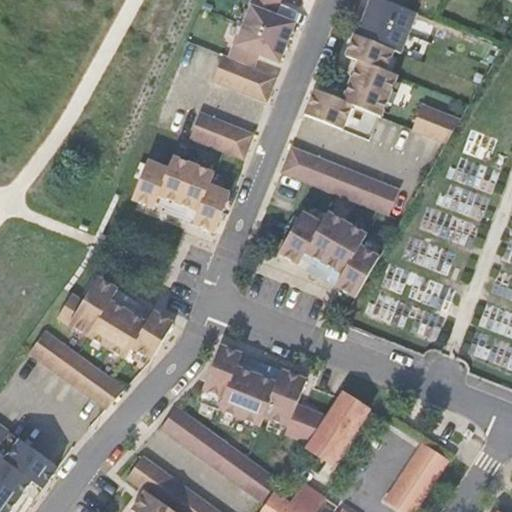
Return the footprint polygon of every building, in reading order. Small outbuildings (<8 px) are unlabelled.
[(251,5),(243,26),(287,43),(295,24),(274,15),(279,2),(273,0),(251,0),(250,4),(251,5)] [(370,0),(356,36),(393,50),(400,53),(415,13),(403,8),(381,0),(370,0)] [(381,0),(403,8),(405,0),(381,0)] [(233,46),(228,59),(253,68),(258,55),(279,63),(287,43),(243,26),(235,46),(233,46)] [(358,62),(343,101),(379,115),(381,116),(397,76),(385,71),(393,50),(356,36),(354,35),(345,57),(358,62)] [(223,57),(214,80),(266,101),(276,78),(253,68),(228,59),(223,57)] [(315,89),(304,115),(369,141),(379,115),(343,101),(315,89)] [(446,142),(459,117),(422,104),(412,128),(446,142)] [(200,115),(191,139),(243,160),(253,136),(200,115)] [(291,147),(281,172),(389,215),(399,190),(291,147)] [(169,169),(148,160),(132,200),(154,209),(159,196),(198,211),(193,224),(214,233),(230,194),(209,186),(214,174),(173,157),(169,169)] [(321,224),(302,213),(279,254),(299,265),(306,253),(342,274),(335,286),(356,298),(379,257),(360,246),(366,235),(328,213),(321,224)] [(71,295),(57,318),(125,360),(132,349),(151,360),(173,324),(153,312),(146,324),(119,307),(127,295),(98,278),(83,302),(71,295)] [(45,332),(29,353),(106,409),(124,390),(45,332)] [(285,434),(308,443),(326,416),(297,405),(306,380),(281,371),(276,383),(237,367),(242,355),(220,346),(198,401),(260,426),(264,417),(288,427),(285,434)] [(242,360),(240,367),(278,378),(280,370),(242,360)] [(372,407),(346,390),(313,439),(334,452),(353,424),(359,427),(372,407)] [(176,407),(160,429),(265,505),(281,483),(176,407)] [(0,511),(8,511),(31,482),(42,490),(58,468),(0,426),(0,511)] [(411,511),(415,511),(450,458),(425,441),(389,497),(411,511)] [(127,478),(145,491),(173,511),(218,511),(142,457),(127,478)] [(263,511),(315,511),(327,494),(307,481),(294,501),(278,490),(263,511)] [(173,511),(145,491),(131,510),(133,511),(173,511)]
